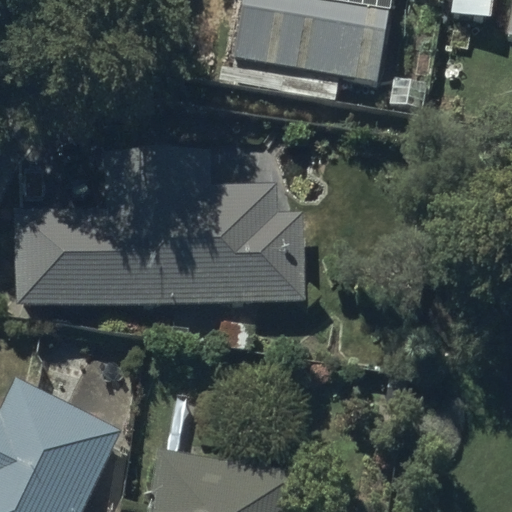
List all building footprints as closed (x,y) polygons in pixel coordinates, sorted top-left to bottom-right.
[(239,0),(225,80),(334,100),(339,78),(379,85),(393,0),(239,0)] [(449,0),(449,12),(493,15),(493,0),(449,0)] [(511,0),(503,0),(499,33),(511,34),(511,0)] [(274,213),(274,181),(209,182),(208,146),(99,149),(100,204),(10,206),(12,303),(299,298),(298,212),(274,213)] [(0,511),(77,511),(117,430),(11,379),(0,401),(0,511)] [(287,511),(294,468),(155,447),(144,511),(287,511)]
